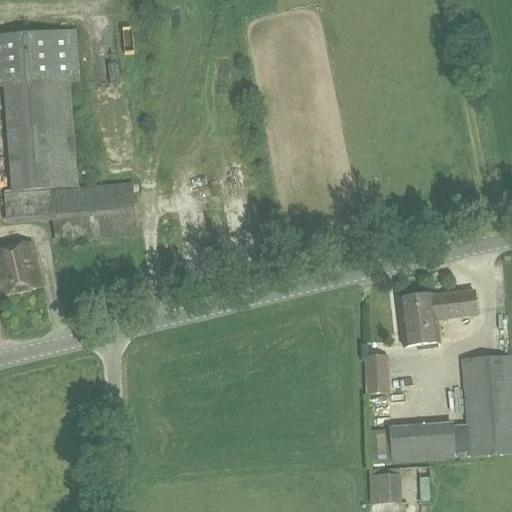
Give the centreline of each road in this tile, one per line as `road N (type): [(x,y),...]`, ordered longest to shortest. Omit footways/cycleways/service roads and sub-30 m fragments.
road 1 (unclassified): [(114,330),(511,238)]
road 2 (unknown): [(481,245),(486,295),(477,330),(410,409)]
road 3 (unclassified): [(115,511),(114,330)]
